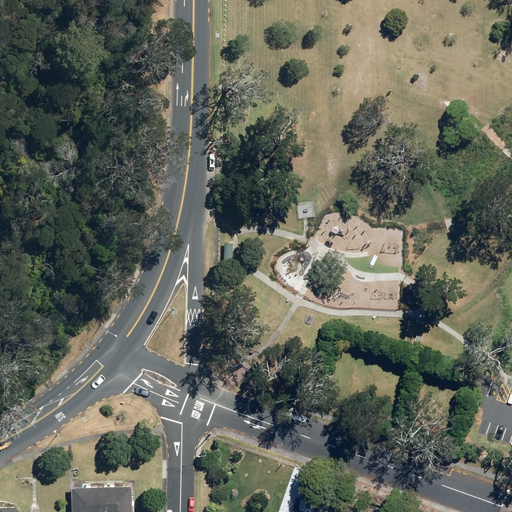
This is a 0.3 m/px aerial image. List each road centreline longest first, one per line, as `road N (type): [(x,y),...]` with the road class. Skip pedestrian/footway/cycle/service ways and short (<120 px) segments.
road 1 (tertiary): [(196,397),(502,511)]
road 2 (secondary): [(187,149),(196,397)]
road 3 (secondary): [(187,149),(169,251),(118,345)]
road 4 (secondary): [(191,0),(187,149)]
road 5 (secondary): [(105,363),(0,439)]
